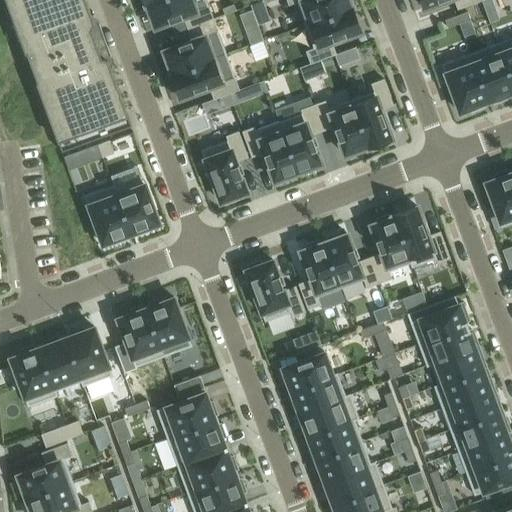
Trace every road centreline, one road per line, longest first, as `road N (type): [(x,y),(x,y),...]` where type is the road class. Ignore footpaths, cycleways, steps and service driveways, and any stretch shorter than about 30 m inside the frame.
road 1 (residential): [(298,511),(200,248)]
road 2 (residential): [(200,248),(109,0)]
road 3 (residential): [(443,158),(200,248)]
road 4 (residential): [(511,352),(443,158)]
road 5 (residential): [(200,248),(35,306)]
road 6 (residential): [(443,158),(385,0)]
road 7 (residential): [(35,306),(8,144)]
